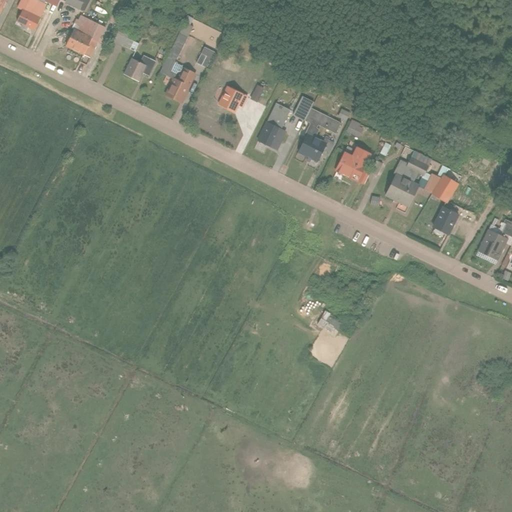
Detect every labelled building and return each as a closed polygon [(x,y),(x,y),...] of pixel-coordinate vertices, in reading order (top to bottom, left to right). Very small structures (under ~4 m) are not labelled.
[(0,0),(0,11),(2,12),(8,0),(0,0)] [(30,0),(18,23),(35,31),(49,6),(37,0),(30,0)] [(67,0),(67,2),(81,9),(85,0),(67,0)] [(66,49),(90,61),(107,29),(82,16),(66,49)] [(164,96),(181,104),(196,73),(179,64),(194,34),(182,28),(159,74),(172,80),(164,96)] [(111,42),(133,53),(139,43),(116,32),(111,42)] [(202,46),(196,63),(208,67),(214,50),(202,46)] [(143,74),(148,77),(157,59),(148,55),(144,63),(134,58),(125,76),(138,83),(143,74)] [(251,99),(259,103),(265,90),(257,86),(251,99)] [(218,105),(238,115),(249,95),(239,90),(237,92),(228,87),(218,105)] [(305,116),(335,132),(343,116),(313,101),(305,116)] [(269,120),(283,127),(290,113),(276,105),(269,120)] [(345,130),(359,137),(366,123),(351,116),(345,130)] [(260,140),(276,148),(285,131),(268,123),(260,140)] [(296,151),(321,163),(329,146),(305,134),(296,151)] [(333,171),(355,182),(369,155),(347,143),(333,171)] [(422,180),(431,163),(405,151),(397,167),(422,180)] [(381,197),(405,210),(418,184),(393,172),(381,197)] [(459,213),(447,207),(458,184),(440,175),(427,200),(436,205),(426,224),(449,234),(459,213)] [(502,233),(511,238),(511,225),(507,223),(502,233)] [(480,255),(499,264),(510,243),(492,233),(480,255)] [(329,317),(331,313),(323,309),(316,325),(337,334),(342,323),(329,317)]
